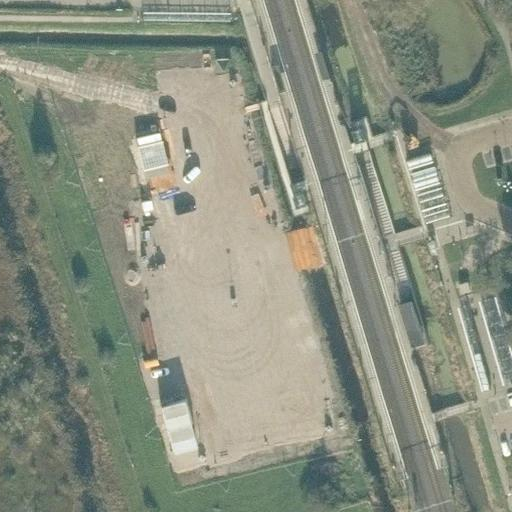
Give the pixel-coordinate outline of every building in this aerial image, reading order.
[(279,68),(272,71),(280,98),(287,96),(279,68)] [(357,144),(365,141),(361,128),(357,129),(352,131),(357,144)] [(410,171),(434,164),(431,155),(407,162),(410,171)] [(441,185),(436,168),(411,176),(416,192),(441,185)] [(447,206),(442,189),(417,196),(422,214),(447,206)] [(297,194),(296,195),(299,204),(304,203),(308,201),(305,192),(297,194)] [(448,210),(424,218),(427,226),(450,218),(448,210)] [(438,257),(434,242),(430,244),(428,245),(432,257),(437,257),(438,257)] [(511,348),(497,294),(480,299),(503,383),(511,380),(511,348)] [(413,302),(399,306),(412,350),(426,346),(413,302)] [(467,302),(459,304),(482,389),(492,386),(467,302)]
